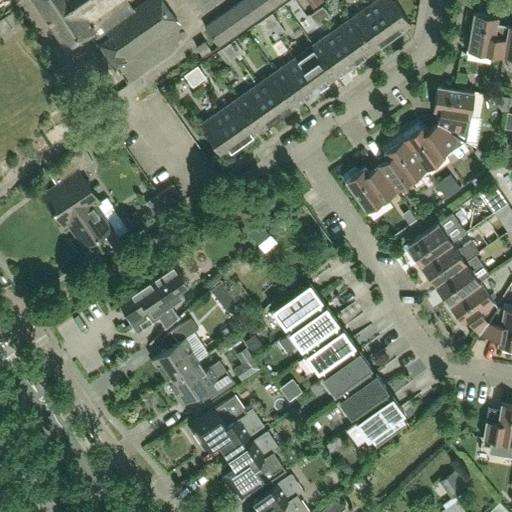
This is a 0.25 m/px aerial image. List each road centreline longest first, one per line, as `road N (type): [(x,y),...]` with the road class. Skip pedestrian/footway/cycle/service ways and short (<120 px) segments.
road 1 (residential): [(298,144),(399,299),(400,321),(436,365),(511,379)]
road 2 (unknown): [(189,0),(200,30),(188,49),(73,139),(0,183)]
road 3 (residential): [(298,144),(426,55),(436,0)]
road 4 (tertiary): [(115,511),(0,348)]
